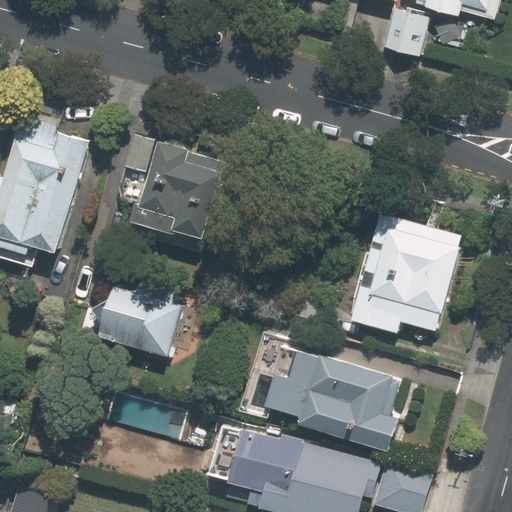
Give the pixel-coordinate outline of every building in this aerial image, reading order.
[(511,0),(446,0),(507,18),(511,0)] [(436,14),(395,2),(383,42),(424,54),(436,14)] [(99,130),(32,113),(0,235),(0,251),(43,262),(48,243),(69,248),(99,130)] [(165,136),(140,129),(131,165),(156,171),(165,138),(165,136)] [(144,219),(217,238),(238,156),(165,138),(156,171),(144,219)] [(454,306),(472,239),(467,238),(471,226),(403,208),(401,216),(389,213),(361,313),(407,325),(411,313),(446,323),(451,305),(454,306)] [(111,334),(183,352),(195,303),(185,300),(189,287),(149,277),(145,290),(124,285),(111,334)] [(408,413),(392,408),(403,372),(333,351),(331,355),(288,342),(271,398),(314,411),(312,419),(398,446),(408,413)] [(29,398),(0,390),(0,420),(22,426),(29,398)] [(236,490),(308,511),(369,511),(385,461),(257,422),(236,490)] [(387,461),(374,504),(401,511),(418,511),(430,474),(387,461)]
